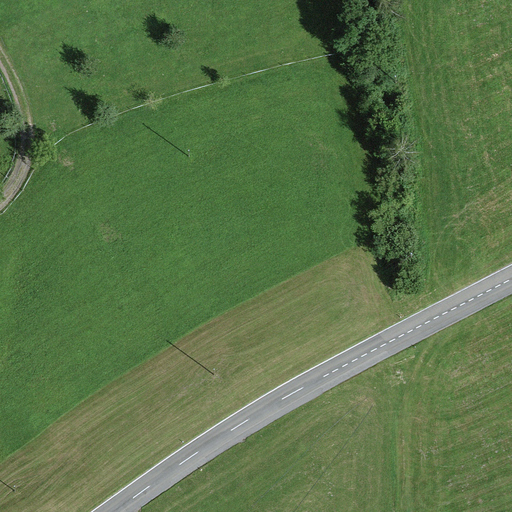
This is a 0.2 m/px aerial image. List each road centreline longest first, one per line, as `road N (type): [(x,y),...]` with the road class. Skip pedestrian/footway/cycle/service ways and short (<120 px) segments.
road 1 (tertiary): [(113,511),(286,397),(511,279)]
road 2 (track): [(0,200),(26,154),(19,100),(0,56)]
